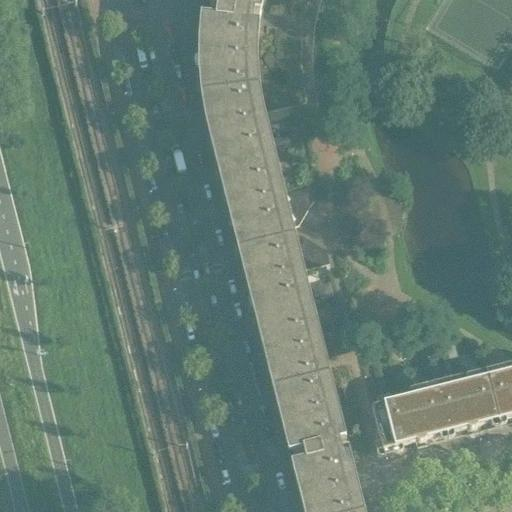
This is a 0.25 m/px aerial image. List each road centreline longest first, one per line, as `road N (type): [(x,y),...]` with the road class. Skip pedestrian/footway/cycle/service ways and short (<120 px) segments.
road 1 (residential): [(124,0),(125,31),(243,506),(251,511)]
road 2 (residential): [(276,511),(153,23),(155,0)]
road 3 (secondary): [(71,511),(0,226)]
road 4 (residential): [(511,447),(399,475),(377,493),(376,511)]
